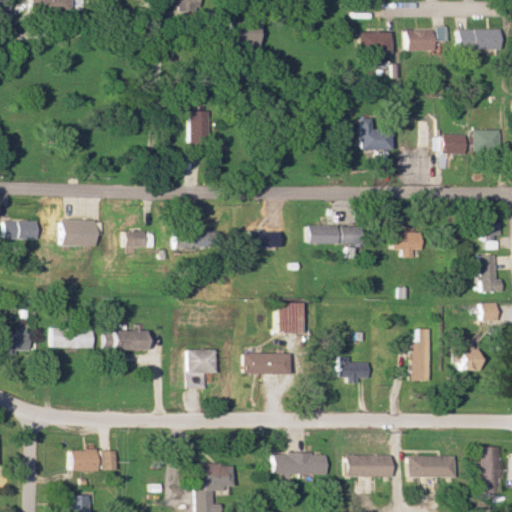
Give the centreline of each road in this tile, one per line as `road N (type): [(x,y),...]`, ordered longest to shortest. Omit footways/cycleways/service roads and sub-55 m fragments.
road 1 (residential): [(511,419),(85,418),(0,401)]
road 2 (residential): [(0,188),(511,194)]
road 3 (residential): [(511,8),(386,9)]
